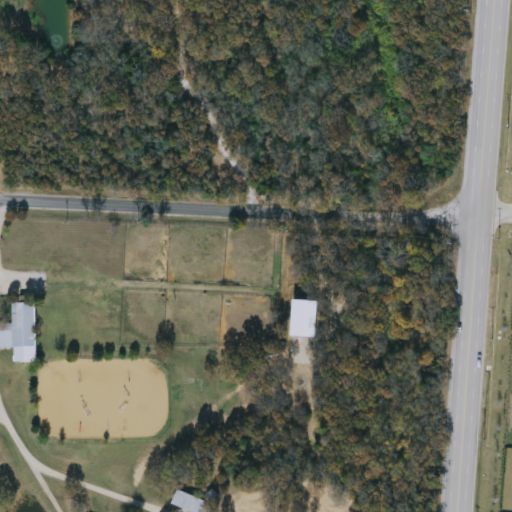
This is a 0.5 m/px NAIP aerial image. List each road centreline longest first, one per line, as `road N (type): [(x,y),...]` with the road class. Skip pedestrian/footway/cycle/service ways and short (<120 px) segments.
road 1 (tertiary): [(489,0),(479,208),(447,511)]
road 2 (tertiary): [(0,204),(415,219),(479,208)]
